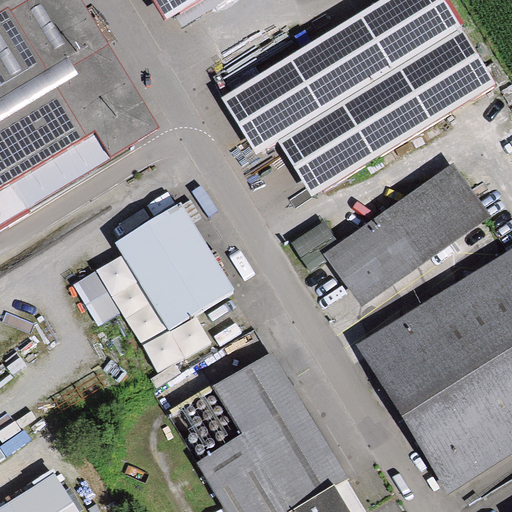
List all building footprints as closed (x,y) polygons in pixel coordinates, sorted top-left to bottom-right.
[(111,162),(158,133),(76,0),(0,0),(0,196),(96,139),(111,162)] [(149,0),(163,22),(200,0),(149,0)] [(278,145),(462,32),(441,0),(387,0),(221,103),(256,159),(278,145)] [(293,170),(313,201),(496,88),(462,32),(278,145),(293,170)] [(326,258),(359,305),(410,269),(485,216),(452,169),(326,258)] [(123,250),(172,332),(236,294),(225,276),(187,212),(123,250)] [(405,314),(510,257),(501,240),(481,250),(477,242),(462,250),(473,271),(446,285),(437,268),(393,292),(405,314)] [(415,433),(450,490),(511,451),(511,256),(363,348),(415,433)] [(209,371),(217,388),(246,373),(237,357),(209,371)] [(203,463),(233,511),(356,511),(341,487),(352,480),(277,358),(223,391),(250,435),(203,463)] [(78,511),(55,475),(0,508),(0,511),(78,511)]
